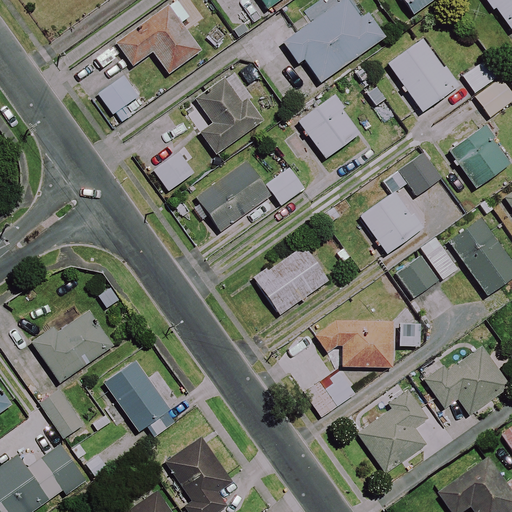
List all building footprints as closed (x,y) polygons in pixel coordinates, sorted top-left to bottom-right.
[(256,0),(264,11),(279,0),(256,0)] [(359,17),(346,0),(340,0),(280,43),(295,64),(301,60),(318,84),(382,39),(364,14),(359,17)] [(432,0),(399,0),(410,16),(432,0)] [(511,0),(484,0),(511,37),(511,0)] [(196,55),(165,9),(113,44),(129,68),(151,53),(166,76),(196,55)] [(455,88),(420,41),(385,66),(420,113),(455,88)] [(511,102),(484,61),(460,77),(487,118),(511,102)] [(140,95),(124,74),(96,95),(111,116),(140,95)] [(239,107),(221,83),(194,103),(211,126),(199,135),(214,155),(258,123),(243,103),(239,107)] [(357,136),(330,98),(296,122),(323,160),(357,136)] [(506,166),(481,128),(464,139),(458,130),(440,142),(472,189),(506,166)] [(191,175),(175,153),(149,171),(164,193),(191,175)] [(268,197),(244,163),(194,198),(218,232),(268,197)] [(301,190),(286,169),(263,186),(279,207),(301,190)] [(417,207),(402,186),(358,217),(384,255),(421,229),(409,212),(417,207)] [(511,193),(503,199),(511,211),(511,193)] [(511,275),(511,268),(473,215),(441,239),(484,296),(511,275)] [(457,270),(437,241),(420,253),(441,282),(457,270)] [(325,282),(301,247),(252,280),(277,316),(325,282)] [(373,247),(352,261),(360,273),(381,259),(373,247)] [(434,282),(418,257),(392,274),(409,299),(434,282)] [(108,349),(86,317),(56,337),(51,330),(30,344),(56,384),(108,349)] [(389,369),(390,324),(333,323),(312,336),(325,354),(337,346),(340,368),(389,369)] [(417,348),(418,325),(397,325),(397,347),(417,348)] [(507,388),(480,349),(445,372),(443,369),(423,382),(442,409),(456,399),(467,415),(507,388)] [(165,411),(132,363),(102,383),(136,432),(165,411)] [(352,394),(340,377),(307,401),(320,418),(352,394)] [(424,420),(403,388),(384,402),(390,411),(356,435),(383,474),(422,447),(410,429),(424,420)] [(79,426),(56,392),(38,405),(60,439),(79,426)] [(0,412),(8,406),(0,394),(0,412)] [(511,429),(500,438),(511,455),(511,429)] [(227,484),(199,440),(164,463),(190,503),(182,508),(185,511),(216,511),(223,508),(214,493),(227,484)] [(84,481),(60,446),(23,471),(15,459),(0,469),(0,511),(30,511),(64,489),(66,493),(84,481)] [(107,470),(98,456),(83,465),(92,479),(107,470)] [(471,511),(511,511),(511,492),(510,493),(490,462),(437,496),(447,511),(466,511),(470,510),(471,511)] [(166,511),(154,494),(127,511),(166,511)]
